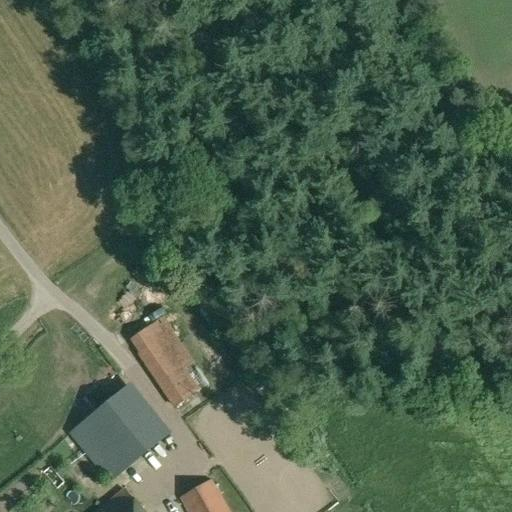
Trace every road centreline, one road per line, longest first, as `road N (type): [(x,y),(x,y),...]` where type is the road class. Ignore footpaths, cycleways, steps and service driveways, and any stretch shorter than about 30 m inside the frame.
road 1 (unknown): [(38,285),(76,292),(111,321),(175,414),(185,440),(175,502)]
road 2 (unclassified): [(0,233),(38,285),(38,308),(0,353)]
